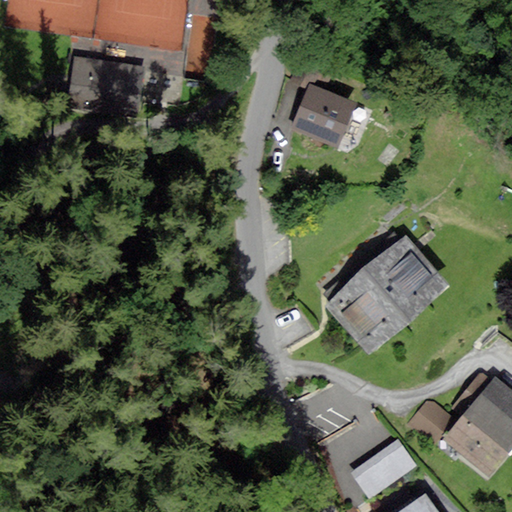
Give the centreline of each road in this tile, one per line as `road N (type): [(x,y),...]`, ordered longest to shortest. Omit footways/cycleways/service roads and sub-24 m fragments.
road 1 (residential): [(276,0),(249,164),(250,260),(268,372),(324,511)]
road 2 (track): [(0,250),(50,138),(71,126),(169,120),(208,105),(257,57),(273,53)]
